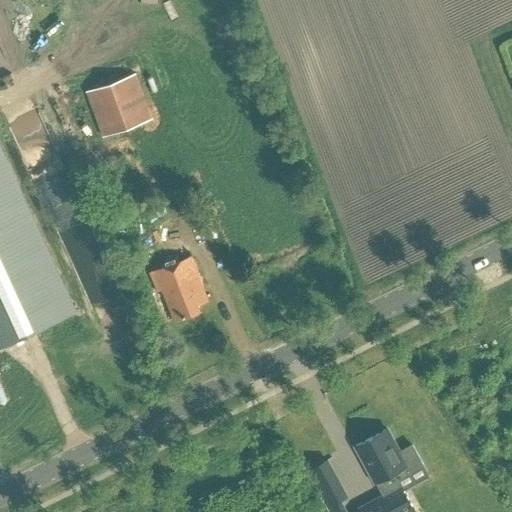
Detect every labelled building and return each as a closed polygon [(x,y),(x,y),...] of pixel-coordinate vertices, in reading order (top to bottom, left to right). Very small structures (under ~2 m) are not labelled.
[(87,91),(104,136),(153,118),(136,73),(87,91)] [(14,127),(21,143),(46,132),(38,116),(14,127)] [(0,346),(76,312),(0,145),(0,346)] [(201,309),(199,303),(208,300),(202,285),(203,285),(192,256),(151,271),(158,291),(162,289),(174,320),(201,309)] [(359,507),(361,511),(409,511),(414,509),(397,478),(423,464),(412,444),(399,451),(387,428),(356,445),(376,482),(380,479),(387,492),(359,507)]
